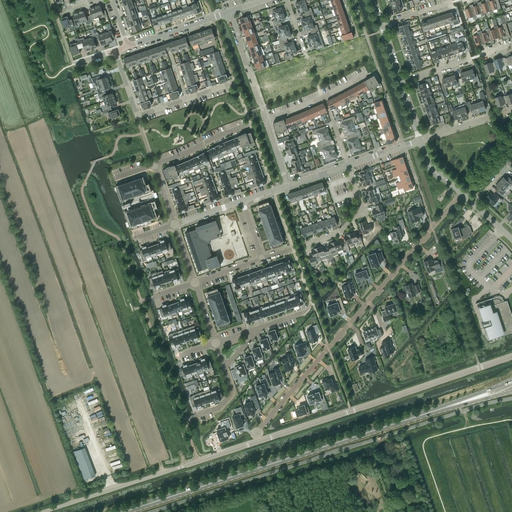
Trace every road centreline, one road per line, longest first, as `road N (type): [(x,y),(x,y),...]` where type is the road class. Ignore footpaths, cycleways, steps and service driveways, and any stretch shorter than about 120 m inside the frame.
road 1 (unclassified): [(149,511),(511,399)]
road 2 (primary): [(123,511),(456,404)]
road 3 (unclassified): [(511,357),(258,442)]
road 4 (residential): [(258,442),(255,433),(416,246)]
road 5 (unclassified): [(258,442),(44,511)]
